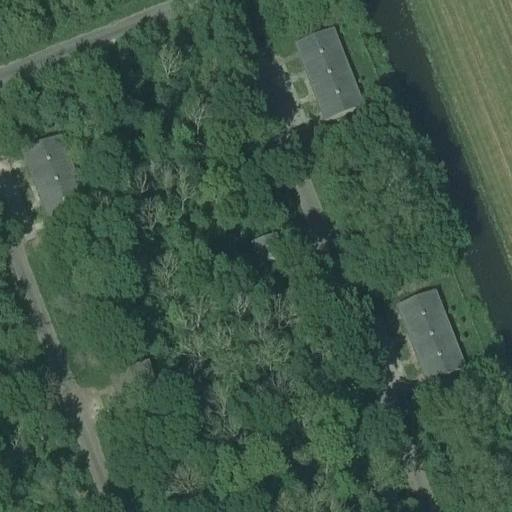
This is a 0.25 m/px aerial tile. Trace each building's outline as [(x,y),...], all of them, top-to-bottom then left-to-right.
[(293,49),(322,124),(323,125),(362,110),(332,33),(293,49)] [(61,141),(49,145),(20,156),(50,232),(90,218),(61,141)] [(258,269),(283,260),(276,239),(251,249),(258,269)] [(396,310),(397,312),(427,388),(465,372),(435,295),(396,310)] [(109,381),(109,383),(123,419),(163,403),(148,365),(109,381)]
